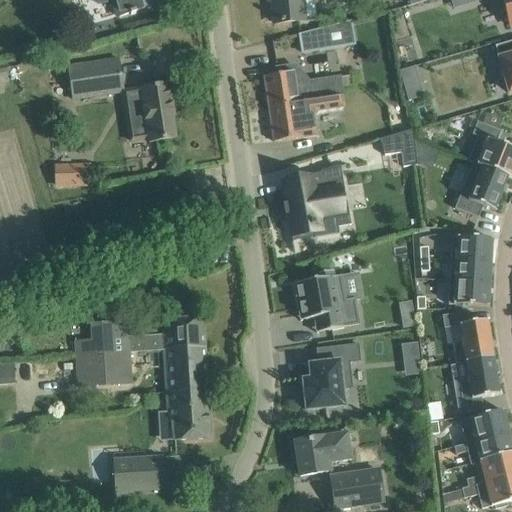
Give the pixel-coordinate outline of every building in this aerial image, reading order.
[(91,0),(93,3),(99,7),(113,3),(117,17),(134,12),(156,7),(155,4),(160,3),(159,0),(91,0)] [(271,0),(274,24),(293,22),(304,21),(304,18),(316,17),(314,0),(271,0)] [(511,0),(501,0),(510,28),(511,26),(511,0)] [(315,31),(298,35),(302,54),(319,51),(315,31)] [(508,94),(511,93),(511,42),(495,47),(508,94)] [(121,94),(116,62),(67,70),(72,102),(121,94)] [(277,76),(263,78),(268,110),(297,106),(311,103),(342,99),(340,88),(351,86),(349,77),(339,79),(309,83),(307,83),(292,67),(276,69),(277,76)] [(175,139),(172,118),(174,118),(169,85),(141,90),(143,106),(125,109),(130,142),(148,139),(149,143),(175,139)] [(297,106),(268,110),(273,143),(316,137),(312,113),(343,108),(342,99),(297,106)] [(477,138),(467,162),(511,179),(511,150),(502,147),(496,144),(497,141),(500,133),(476,123),(471,136),(477,138)] [(412,131),(379,140),(380,142),(384,156),(400,154),(402,169),(415,167),(416,167),(412,131)] [(472,165),(454,210),(477,219),(482,208),(493,213),(501,193),(504,186),(507,179),(511,181),(511,180),(511,179),(467,162),(467,163),(472,165)] [(90,165),(55,166),(56,187),(91,186),(90,165)] [(288,183),(281,184),(285,205),(282,205),(284,217),(287,217),(288,222),(289,226),(289,227),(290,237),(291,237),(312,233),(313,239),(338,234),(337,227),(335,214),(342,213),(338,191),(337,189),(324,191),(321,174),(321,173),(288,182),(288,183)] [(381,238),(409,236),(408,224),(380,227),(381,238)] [(451,238),(450,262),(490,264),(492,241),(451,238)] [(386,320),(414,320),(411,244),(384,245),(386,320)] [(427,249),(419,250),(420,261),(428,261),(427,249)] [(428,261),(420,261),(420,273),(429,273),(428,261)] [(450,262),(449,282),(489,285),(490,264),(450,262)] [(333,272),(315,275),(316,281),(294,285),(298,308),(303,307),(305,321),(325,317),(328,332),(343,329),(343,328),(358,325),(354,301),(344,303),(340,278),(334,279),(333,272)] [(449,282),(447,306),(488,308),(489,285),(449,282)] [(424,299),(416,299),(417,311),(425,311),(424,299)] [(466,313),(441,317),(444,330),(459,327),(461,344),(452,345),(455,365),(492,359),(491,350),(490,343),(486,322),(468,325),(466,313)] [(127,354),(163,352),(203,349),(202,319),(161,322),(163,340),(126,342),(125,323),(91,326),(92,342),(78,343),(79,357),(127,354)] [(388,336),(399,413),(424,410),(413,332),(388,336)] [(348,363),(359,362),(357,345),(315,350),(316,365),(308,366),(310,380),(302,381),(305,411),(343,407),(341,391),(351,389),(348,363)] [(203,349),(163,352),(166,394),(206,391),(203,349)] [(78,373),(79,386),(81,386),(81,388),(129,385),(127,354),(79,357),(80,373),(78,373)] [(492,359),(455,365),(455,366),(465,365),(467,380),(458,381),(461,401),(455,402),(457,415),(482,411),(480,399),(498,397),(497,386),(496,380),(495,375),(498,374),(496,363),(493,363),(492,359)] [(0,387),(13,387),(12,365),(0,364),(0,387)] [(171,413),(173,442),(209,440),(206,391),(166,394),(167,413),(171,413)] [(502,412),(459,423),(464,446),(508,435),(502,412)] [(437,423),(429,424),(430,436),(438,435),(437,423)] [(350,463),(345,430),(288,439),(292,462),(297,462),(299,478),(329,473),(328,467),(350,463)] [(464,446),(453,449),(455,456),(466,454),(470,466),(511,454),(511,450),(508,435),(464,446)] [(467,489),(461,490),(461,491),(511,478),(511,454),(470,466),(470,467),(474,465),(478,478),(466,481),(467,489)] [(164,491),(162,459),(112,462),(114,494),(164,491)] [(335,511),(382,503),(377,471),(330,479),(335,511)] [(511,478),(461,491),(463,500),(477,497),(481,511),(494,507),(495,511),(506,508),(505,505),(511,502),(511,478)]
